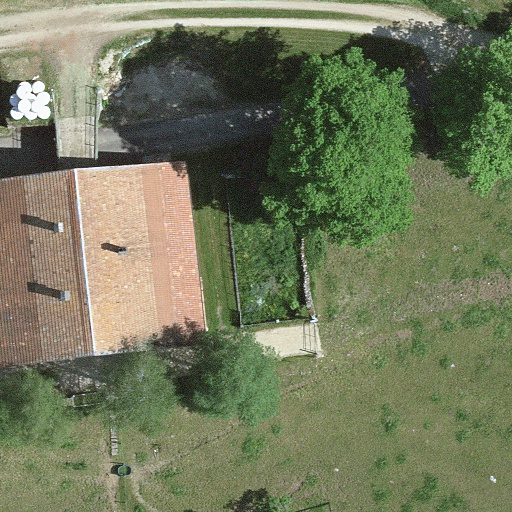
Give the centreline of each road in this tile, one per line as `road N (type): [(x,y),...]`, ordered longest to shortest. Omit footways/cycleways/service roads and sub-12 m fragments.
road 1 (unclassified): [(511,61),(0,153)]
road 2 (track): [(511,60),(390,20),(118,13),(0,32)]
